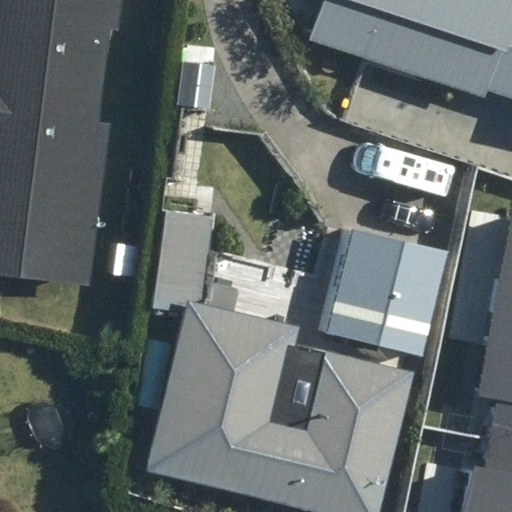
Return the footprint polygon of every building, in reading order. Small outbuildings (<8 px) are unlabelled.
[(0,0),(0,275),(91,286),(109,125),(101,123),(113,30),(120,31),(123,0),(0,0)] [(511,0),(323,0),(311,38),(484,95),(487,89),(511,96),(511,0)] [(511,511),(511,211),(506,210),(470,393),(494,398),(480,468),(459,470),(450,511),(511,511)] [(447,251),(345,225),(318,332),(420,357),(447,251)] [(166,302),(126,471),(298,511),(367,511),(401,374),(279,345),(282,330),(166,302)]
